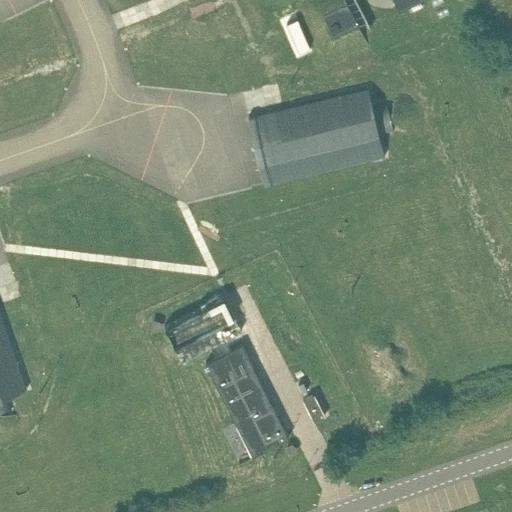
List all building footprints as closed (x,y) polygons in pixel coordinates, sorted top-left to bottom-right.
[(333,38),(357,26),(367,47),(368,46),(344,0),(343,0),(345,4),(322,16),(333,38)] [(380,136),(394,133),(386,104),(373,107),(369,87),(248,116),(264,184),(385,156),(380,136)] [(164,325),(168,334),(181,360),(210,345),(226,337),(241,330),(224,295),(164,325)] [(0,411),(12,407),(7,395),(26,388),(0,311),(0,411)] [(289,436),(242,343),(231,349),(226,337),(210,345),(216,356),(205,362),(252,455),(289,436)] [(328,421),(317,399),(306,405),(317,427),(328,421)]
